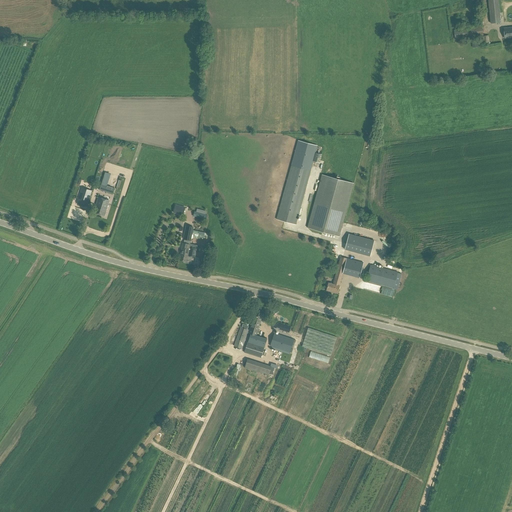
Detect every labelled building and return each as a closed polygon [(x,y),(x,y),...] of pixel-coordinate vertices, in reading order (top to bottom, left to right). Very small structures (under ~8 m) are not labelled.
[(497,0),(487,0),(490,24),(500,22),(497,0)] [(481,26),(454,30),(455,39),(483,35),(481,26)] [(511,27),(503,28),(504,39),(511,37),(511,27)] [(298,140),(276,219),(284,221),(296,225),(297,218),(317,146),(298,140)] [(105,172),(101,184),(107,185),(110,174),(105,172)] [(322,174),(308,227),(339,236),(354,183),(322,174)] [(101,184),(99,190),(113,194),(115,188),(107,185),(101,184)] [(82,187),(77,203),(87,206),(92,191),(82,187)] [(98,197),(93,212),(105,216),(110,201),(98,197)] [(175,205),(173,213),(183,215),(186,207),(175,205)] [(195,211),(193,216),(206,220),(207,218),(208,215),(205,215),(205,214),(196,212),(195,211)] [(187,226),(184,239),(191,241),(191,237),(198,238),(199,237),(199,233),(200,232),(193,230),(193,227),(187,226)] [(349,234),(345,250),(370,257),(374,241),(349,234)] [(335,252),(337,241),(332,239),(329,250),(335,252)] [(182,245),(180,260),(184,261),(184,263),(191,264),(192,260),(191,260),(192,256),(195,257),(196,248),(194,248),(194,245),(191,244),(183,243),(182,245)] [(340,256),(333,284),(340,286),(343,273),(342,273),(347,258),(340,256)] [(347,258),(342,273),(343,273),(359,278),(364,262),(347,258)] [(370,264),(366,281),(393,288),(398,272),(370,264)] [(328,282),(326,290),(338,294),(340,286),(333,284),(328,282)] [(255,311),(248,333),(250,334),(251,333),(257,335),(263,314),(255,311)] [(272,324),(272,327),(289,332),(291,327),(290,326),(285,325),(274,321),(273,321),(272,324)] [(241,327),(234,346),(242,348),(248,330),(241,327)] [(308,328),(302,346),(330,356),(336,337),(308,328)] [(268,338),(251,333),(245,352),(262,357),(268,338)] [(274,333),(270,346),(290,352),(294,339),(274,333)] [(330,358),(311,351),(309,357),(328,363),(330,358)] [(247,359),(245,368),(268,375),(271,367),(247,359)] [(201,394),(192,408),(196,411),(206,396),(201,394)]
